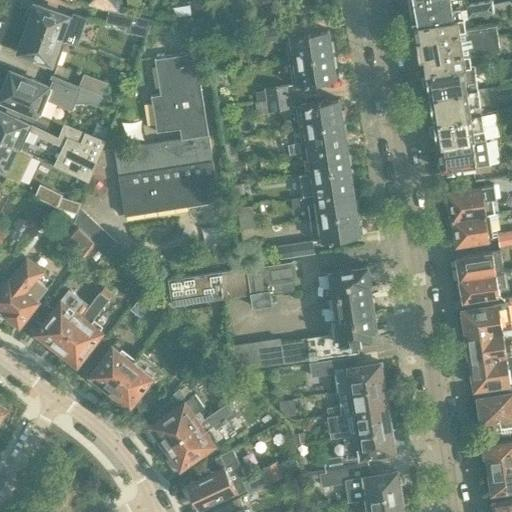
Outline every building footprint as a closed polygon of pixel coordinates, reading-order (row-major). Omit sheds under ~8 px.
[(459,0),(413,0),(411,0),(413,14),(414,24),(419,24),(464,16),(495,12),(493,0),(467,4),(467,6),(461,7),(459,0)] [(31,18),(28,28),(65,42),(77,46),(86,19),(74,14),(73,18),(36,4),(35,8),(32,9),(30,15),(31,18)] [(110,11),(107,22),(129,27),(128,31),(147,36),(154,21),(134,17),(110,11)] [(421,38),(417,39),(419,48),(498,36),(496,22),(466,27),(464,16),(419,24),(421,38)] [(257,31),(259,43),(282,40),(280,27),(257,31)] [(21,39),(19,45),(21,48),(19,52),(57,65),(65,42),(28,28),(24,38),(21,39)] [(328,30),(286,36),(288,48),(293,48),(295,60),(332,55),(332,52),(334,50),(333,42),(330,41),(328,30)] [(498,36),(419,48),(420,58),(424,57),(426,72),(430,71),(459,67),(472,65),(470,53),(501,49),(498,36)] [(157,133),(180,129),(182,140),(115,150),(126,217),(219,203),(196,53),(155,59),(161,95),(151,96),(157,133)] [(297,73),(292,74),(294,86),(336,79),(334,68),(337,66),(335,58),(332,56),(332,55),(295,60),(297,73)] [(427,73),(423,77),(424,84),(429,86),(430,96),(434,96),(464,91),(478,89),(474,64),(472,65),(459,67),(430,71),(426,72),(427,73)] [(3,86),(1,92),(2,95),(1,98),(41,115),(48,98),(71,108),(73,102),(87,102),(91,91),(81,87),(52,76),(48,86),(12,71),(6,85),(3,86)] [(85,76),(81,87),(91,91),(102,95),(107,84),(85,76)] [(291,96),(289,85),(266,88),(268,100),(291,96)] [(430,98),(427,101),(428,108),(433,111),(434,121),(438,120),(467,115),(481,113),(478,89),(464,91),(434,96),(430,96),(430,98)] [(293,108),(291,96),(268,100),(256,102),(258,113),(293,108)] [(339,99),(297,106),(299,116),(303,115),(305,128),(343,123),(342,121),(345,119),(343,111),(341,110),(339,99)] [(0,137),(22,149),(26,151),(30,143),(26,141),(30,131),(64,147),(55,165),(89,182),(105,142),(65,125),(59,139),(0,110),(0,137)] [(434,123),(431,127),(432,134),(436,136),(438,146),(442,145),(472,140),(485,138),(481,113),(467,115),(438,120),(434,121),(434,123)] [(308,142),(289,145),(291,153),(309,150),(346,145),(345,136),(347,134),(346,126),(343,125),(343,123),(305,128),(308,142)] [(0,165),(10,171),(8,175),(19,181),(32,154),(26,151),(22,149),(0,137),(0,165)] [(442,145),(438,146),(439,156),(438,160),(438,162),(441,166),(442,170),(462,167),(462,168),(466,172),(474,171),(477,166),(489,164),(485,138),(472,140),(442,145)] [(346,145),(309,150),(312,173),(350,167),(349,166),(352,164),(350,156),(348,155),(346,145)] [(312,173),(300,175),(304,198),(353,190),(352,180),(354,179),(353,170),(350,169),(350,167),(312,173)] [(245,173),(233,175),(234,185),(247,183),(245,173)] [(247,183),(234,185),(238,208),(250,206),(247,183)] [(450,201),(447,202),(449,219),(451,219),(492,213),(490,198),(496,197),(493,183),(466,188),(466,191),(449,193),(450,201)] [(304,198),(292,200),(293,207),(309,205),(311,219),(357,212),(356,210),(358,208),(357,200),(355,199),(353,190),(304,198)] [(311,219),(313,233),(317,232),(319,242),(360,236),(359,225),(361,223),(360,215),(357,214),(357,212),(311,219)] [(492,213),(451,219),(453,232),(456,235),(458,243),(493,238),(493,236),(497,236),(496,229),(500,228),(497,212),(492,213)] [(511,230),(498,233),(500,246),(511,243),(511,230)] [(313,240),(278,246),(280,259),(315,253),(313,240)] [(16,257),(3,249),(0,254),(0,273),(1,275),(16,257)] [(455,256),(459,278),(504,271),(500,249),(455,256)] [(0,308),(20,324),(38,300),(37,300),(53,279),(27,259),(14,277),(12,276),(10,279),(6,276),(0,283),(0,308)] [(248,268),(252,293),(254,307),(271,304),(270,293),(294,290),(292,280),(296,279),(294,261),(248,268)] [(320,273),(324,296),(371,289),(367,265),(320,273)] [(239,295),(252,293),(248,268),(235,270),(239,295)] [(226,297),(239,295),(235,270),(222,272),(226,297)] [(504,271),(459,278),(462,301),(499,295),(497,287),(506,286),(504,271)] [(213,299),(226,297),(222,272),(209,274),(213,299)] [(200,301),(213,299),(209,274),(196,276),(200,301)] [(186,303),(200,301),(196,276),(183,278),(186,303)] [(174,305),(186,303),(183,278),(170,280),(174,305)] [(324,296),(327,320),(375,313),(371,289),(324,296)] [(69,290),(35,335),(47,345),(49,341),(58,348),(83,316),(82,315),(90,305),(83,300),(69,290)] [(146,290),(132,309),(141,316),(155,298),(146,290)] [(83,316),(58,348),(66,354),(63,358),(75,367),(103,332),(91,322),(110,299),(100,291),(90,305),(82,315),(83,316)] [(466,322),(467,335),(511,327),(511,326),(508,302),(463,309),(464,312),(461,315),(462,322),(466,322)] [(330,335),(311,338),(314,359),(358,352),(357,344),(364,343),(363,339),(378,337),(375,313),(327,320),(330,335)] [(471,357),(471,361),(507,355),(507,356),(511,355),(511,327),(467,335),(469,347),(466,350),(467,356),(471,357)] [(311,338),(301,340),(304,360),(314,359),(311,338)] [(280,339),(267,341),(271,365),(284,363),(281,343),(280,339)] [(301,340),(291,341),(294,362),(304,360),(301,340)] [(267,341),(255,343),(259,367),(271,365),(267,341)] [(291,341),(281,343),(284,363),(294,362),(291,341)] [(255,343),(243,345),(247,369),(259,367),(255,343)] [(247,369),(243,345),(231,347),(234,371),(247,369)] [(92,375),(112,391),(133,363),(112,346),(105,356),(106,357),(92,375)] [(133,363),(112,391),(131,406),(146,386),(150,389),(166,373),(140,354),(133,363)] [(507,355),(471,361),(473,373),(470,376),(471,381),(475,382),(475,387),(511,381),(511,355),(507,356),(507,355)] [(356,356),(310,363),(312,377),(336,373),(339,392),(385,385),(383,384),(385,381),(384,373),(382,371),(380,362),(358,366),(356,356)] [(341,407),(328,408),(329,416),(387,407),(386,398),(387,396),(386,388),(384,386),(385,385),(339,392),(341,407)] [(481,421),(494,419),(495,432),(511,429),(511,386),(511,385),(501,386),(502,392),(477,396),(481,421)] [(186,397),(180,388),(171,395),(177,403),(181,400),(186,397)] [(256,397),(250,388),(239,396),(245,404),(256,397)] [(197,394),(149,427),(158,440),(161,437),(167,446),(206,419),(201,411),(206,407),(197,394)] [(206,419),(167,446),(173,455),(170,457),(179,469),(215,444),(206,431),(215,425),(217,427),(234,415),(226,404),(219,410),(206,419)] [(387,407),(329,416),(330,423),(343,421),(345,436),(356,434),(392,428),(390,427),(392,425),(390,417),(388,415),(387,407)] [(343,457),(325,460),(327,472),(348,469),(348,468),(369,465),(367,455),(394,451),(393,442),(394,440),(393,431),(391,430),(392,428),(356,434),(345,436),(348,457),(343,458),(343,457)] [(511,440),(485,445),(488,468),(511,464),(511,440)] [(192,498),(195,497),(199,507),(236,490),(238,494),(247,489),(242,478),(246,476),(233,448),(190,472),(194,480),(188,483),(189,485),(187,486),(192,498)] [(301,468),(296,457),(278,466),(283,477),(301,468)] [(511,464),(488,468),(492,491),(511,488),(511,464)] [(350,481),(346,482),(349,501),(365,498),(400,493),(403,489),(401,479),(398,477),(397,471),(370,475),(369,465),(348,468),(348,469),(350,481)] [(327,472),(321,473),(323,485),(346,482),(350,481),(348,469),(327,472)] [(256,476),(261,487),(272,482),(267,471),(256,476)] [(400,493),(365,498),(367,511),(403,511),(403,509),(405,507),(404,497),(400,493)] [(245,511),(240,497),(213,510),(214,511),(245,511)] [(491,510),(491,511),(511,511),(511,497),(493,500),(494,509),(491,510)]
